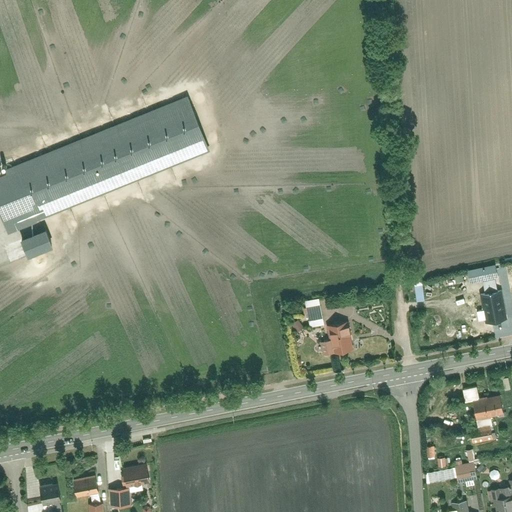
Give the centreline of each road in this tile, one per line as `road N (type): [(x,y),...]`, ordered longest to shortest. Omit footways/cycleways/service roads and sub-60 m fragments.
road 1 (tertiary): [(411,371),(16,450)]
road 2 (residential): [(417,511),(411,371)]
